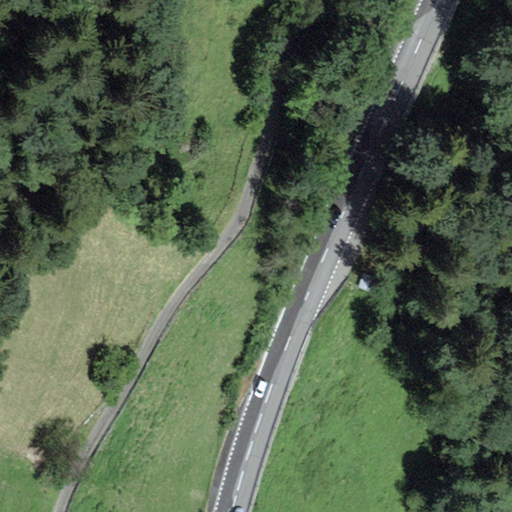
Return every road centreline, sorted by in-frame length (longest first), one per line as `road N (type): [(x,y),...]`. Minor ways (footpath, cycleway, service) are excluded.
road 1 (track): [(57,511),(170,304),(243,214),(289,48),(323,0)]
road 2 (secondary): [(439,0),(288,340),(232,511)]
